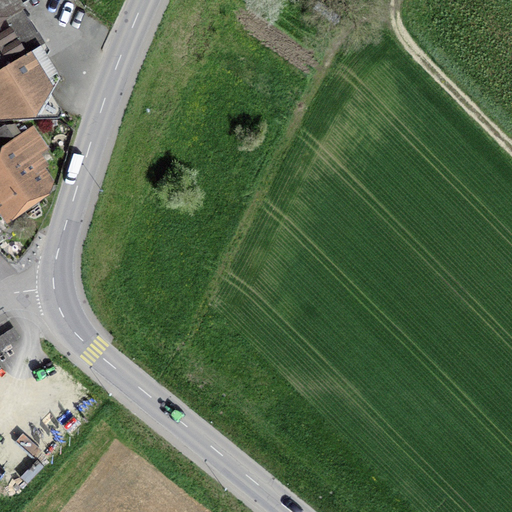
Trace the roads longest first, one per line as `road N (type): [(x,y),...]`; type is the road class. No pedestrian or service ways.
road 1 (track): [(390,26),(345,49),(174,359)]
road 2 (tertiary): [(291,511),(78,337),(53,288)]
road 3 (tertiary): [(143,0),(87,149),(53,288)]
road 4 (track): [(511,150),(390,26)]
